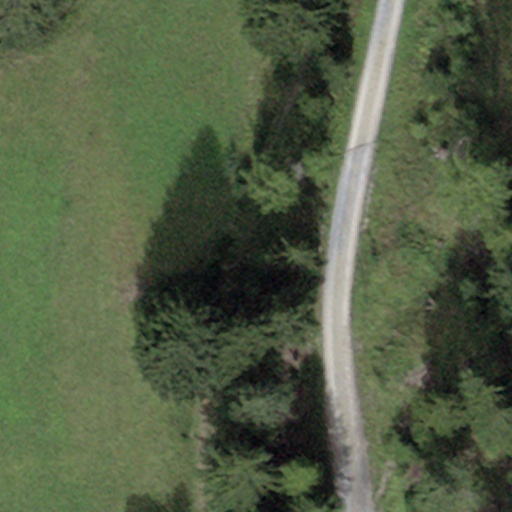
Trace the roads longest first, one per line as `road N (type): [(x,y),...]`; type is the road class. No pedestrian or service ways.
road 1 (track): [(368,511),(345,307),(399,0)]
road 2 (track): [(504,0),(499,120),(511,194)]
